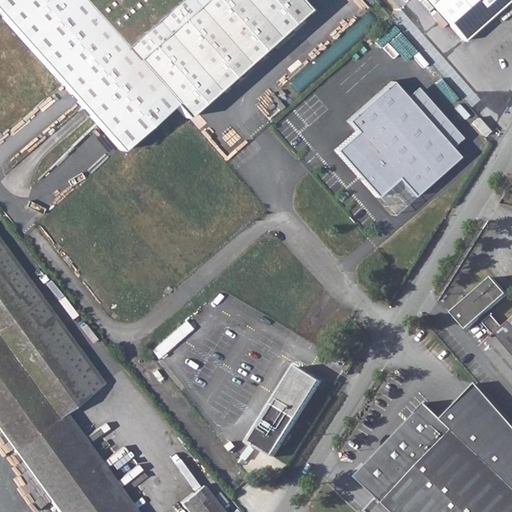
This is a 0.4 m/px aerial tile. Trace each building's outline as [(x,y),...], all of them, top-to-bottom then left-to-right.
[(0,0),(0,12),(1,13),(107,133),(119,147),(121,149),(172,103),(185,117),(308,7),(301,0),(0,0)] [(426,0),(462,41),(508,0),(426,0)] [(413,195),(457,156),(391,81),(346,120),(355,131),(334,150),(375,196),(397,177),(413,195)] [(476,116),(470,121),(483,136),(489,130),(476,116)] [(103,382),(33,285),(0,239),(0,433),(57,511),(126,511),(57,416),(64,412),(103,383),(103,382)] [(468,329),(480,318),(487,312),(508,293),(494,277),(453,312),(468,329)] [(490,316),(484,322),(495,335),(482,346),(511,380),(511,320),(504,327),(493,314),(490,316)] [(297,367),(250,442),(273,456),(321,381),(297,367)] [(453,376),(448,381),(456,388),(462,382),(458,377),(456,379),(453,376)] [(357,476),(394,511),(511,511),(511,487),(425,405),(357,476)] [(222,511),(200,485),(179,503),(186,511),(222,511)]
